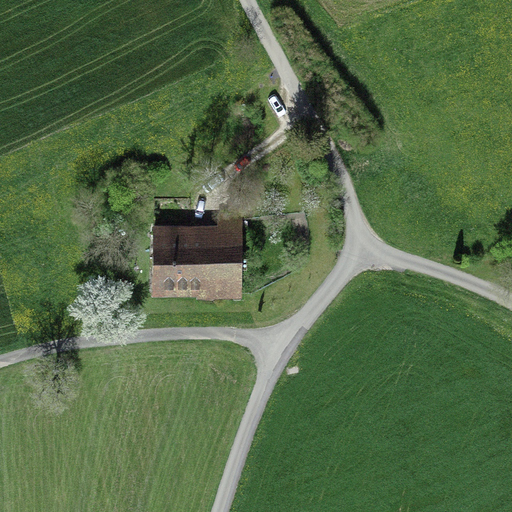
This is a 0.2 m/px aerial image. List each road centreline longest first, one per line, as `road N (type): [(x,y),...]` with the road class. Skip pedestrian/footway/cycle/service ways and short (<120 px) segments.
road 1 (unclassified): [(219,511),(278,351),(363,248)]
road 2 (track): [(278,351),(198,331),(76,342),(0,361)]
road 3 (unclassified): [(363,248),(342,174),(247,0)]
road 4 (unclassified): [(511,302),(363,248)]
